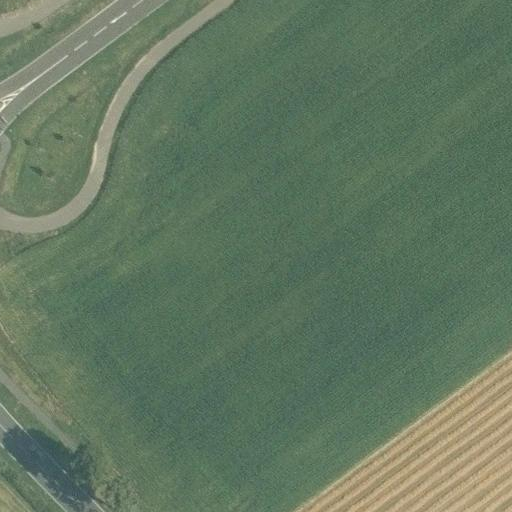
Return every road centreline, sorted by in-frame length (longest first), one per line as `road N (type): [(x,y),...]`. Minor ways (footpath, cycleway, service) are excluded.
road 1 (track): [(228,0),(165,46),(124,93),(88,197),(54,225),(0,221)]
road 2 (secondary): [(0,106),(142,0)]
road 3 (secondary): [(84,511),(0,426)]
